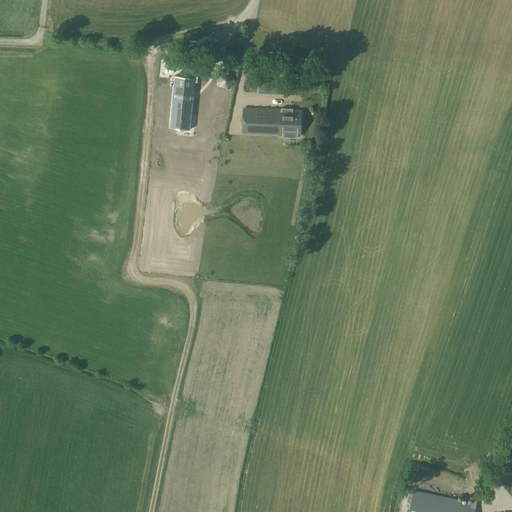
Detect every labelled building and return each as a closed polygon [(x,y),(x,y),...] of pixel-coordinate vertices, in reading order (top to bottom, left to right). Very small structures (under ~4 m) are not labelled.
[(218,74),(217,85),(228,88),(234,80),(228,71),(218,74)] [(175,75),(170,127),(171,126),(189,128),(189,129),(190,129),(193,100),(195,79),(195,77),(194,77),(194,78),(176,76),(176,75),(175,75)] [(266,81),(266,93),(288,94),(288,86),(295,86),(295,82),(266,81)] [(243,108),(243,132),(282,134),(282,137),(298,138),(298,135),(300,135),(301,111),(292,110),(293,109),(281,108),(281,110),(243,108)] [(163,144),(161,136),(155,137),(157,146),(163,144)] [(173,167),(173,153),(165,153),(165,167),(173,167)] [(248,246),(251,235),(239,232),(237,243),(248,246)] [(230,241),(237,241),(237,233),(229,233),(230,241)] [(474,511),(476,505),(413,492),(408,511),(474,511)]
